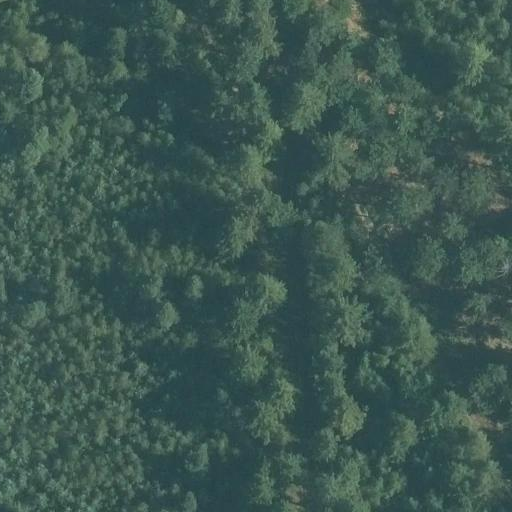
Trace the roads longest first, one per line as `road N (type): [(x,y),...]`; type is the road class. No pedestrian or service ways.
road 1 (track): [(511,501),(266,47)]
road 2 (track): [(266,47),(302,511)]
